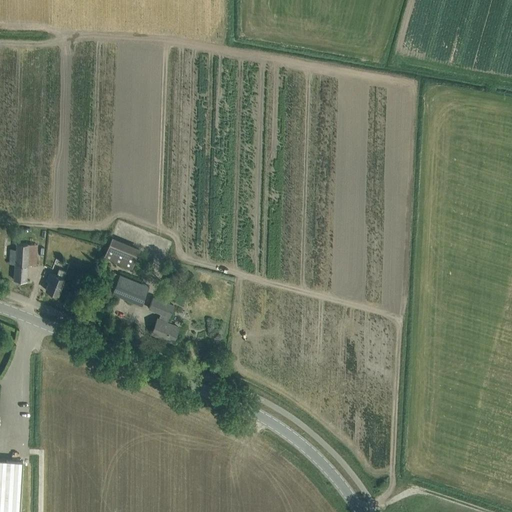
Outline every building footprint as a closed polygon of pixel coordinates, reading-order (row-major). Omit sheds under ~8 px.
[(11,247),(10,261),(7,261),(7,263),(14,264),(13,279),(26,280),(27,264),(35,265),(37,243),(17,242),(17,248),(11,247)] [(50,271),(46,280),(48,281),(45,289),(58,294),(64,277),(63,276),(66,270),(60,267),(57,274),(50,271)] [(119,273),(111,292),(141,305),(149,285),(119,273)] [(153,296),(148,308),(161,313),(158,318),(157,318),(151,332),(173,341),(178,326),(167,322),(174,305),(153,296)] [(0,511),(19,511),(22,460),(0,458),(0,511)] [(257,494),(257,480),(250,479),(249,493),(257,494)]
